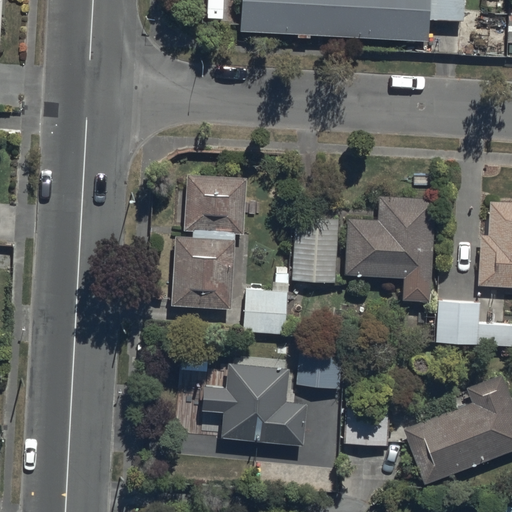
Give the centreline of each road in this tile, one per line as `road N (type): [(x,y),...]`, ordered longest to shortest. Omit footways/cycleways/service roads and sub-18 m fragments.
road 1 (residential): [(87,90),(511,110)]
road 2 (tertiary): [(87,90),(66,511)]
